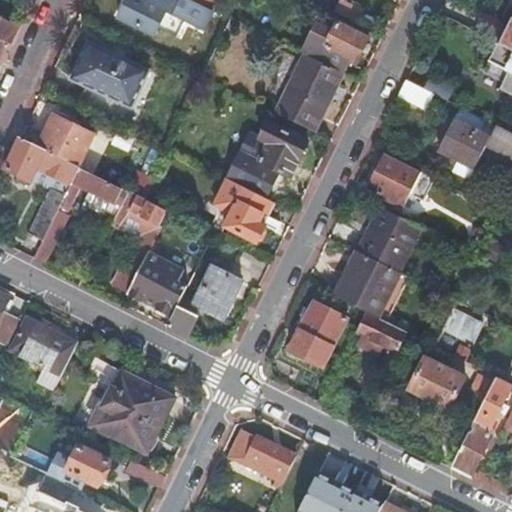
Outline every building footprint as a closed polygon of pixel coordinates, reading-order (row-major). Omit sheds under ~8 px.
[(214,11),(192,0),(144,0),(205,30),(214,11)] [(192,0),(214,11),(220,0),(192,0)] [(335,2),(330,13),(354,24),(359,14),(335,2)] [(479,31),(501,43),(508,28),(486,17),(479,31)] [(0,63),(1,64),(18,27),(0,18),(0,63)] [(501,43),(499,46),(511,51),(511,20),(508,28),(501,43)] [(305,55),(342,74),(349,61),(355,64),(368,39),(337,23),(333,30),(318,23),(302,54),(305,55)] [(131,110),(133,106),(149,73),(88,44),(72,77),(70,81),(92,92),(109,100),(131,110)] [(511,51),(499,46),(499,45),(498,47),(495,46),(494,48),(496,50),(483,75),(503,86),(500,93),(511,98),(511,51)] [(313,132),(342,74),(305,55),(275,114),(313,132)] [(423,91),(434,96),(447,103),(455,87),(430,75),(423,91)] [(405,82),(398,97),(426,111),(434,96),(423,91),(405,82)] [(497,127),(461,110),(454,123),(489,141),(497,127)] [(53,116),(38,148),(78,168),(94,135),(53,116)] [(487,147),(511,160),(511,134),(497,127),(489,141),(454,123),(440,153),(476,170),(487,147)] [(307,144),(267,124),(250,158),(290,179),(307,144)] [(38,148),(20,140),(6,170),(30,182),(30,181),(51,191),(30,234),(43,241),(48,232),(58,211),(64,199),(65,196),(71,186),(79,168),(78,168),(38,148)] [(403,208),(421,173),(386,155),(368,190),(403,208)] [(122,208),(130,192),(123,189),(79,168),(71,186),(65,196),(64,199),(58,211),(67,215),(81,188),(89,192),(115,204),(122,208)] [(268,219),(275,206),(228,182),(215,208),(221,210),(231,216),(226,227),(256,244),(266,229),(259,225),(264,216),(268,219)] [(511,191),(502,213),(511,217),(511,191)] [(119,214),(122,208),(115,204),(89,192),(83,205),(99,214),(102,209),(117,217),(119,214)] [(137,198),(138,197),(130,192),(122,208),(119,214),(129,220),(127,225),(145,233),(156,239),(161,229),(158,227),(130,212),(137,198)] [(165,214),(137,198),(130,212),(158,227),(165,214)] [(381,208),(359,253),(398,273),(421,228),(381,208)] [(221,238),(226,227),(231,216),(221,210),(210,232),(215,235),(221,238)] [(67,215),(58,211),(48,232),(57,237),(67,215)] [(199,241),(205,230),(194,224),(188,236),(199,241)] [(34,261),(44,266),(58,237),(57,237),(48,232),(43,241),(34,261)] [(137,276),(149,252),(156,239),(145,233),(126,270),(137,276)] [(186,292),(189,286),(179,282),(185,271),(149,252),(137,276),(128,294),(173,318),(186,292)] [(335,296),(334,297),(367,314),(385,322),(394,304),(387,300),(400,274),(398,273),(359,253),(356,253),(356,254),(359,256),(338,297),(335,296)] [(241,284),(214,271),(196,305),(222,319),(241,284)] [(387,300),(394,304),(408,278),(400,274),(387,300)] [(167,328),(187,338),(197,318),(187,312),(194,297),(186,292),(173,318),(167,328)] [(0,319),(10,300),(0,294),(0,319)] [(346,320),(313,303),(289,351),(323,368),(346,320)] [(482,325),(453,310),(443,331),(471,346),(482,325)] [(367,314),(357,333),(363,336),(360,342),(364,344),(363,347),(375,354),(380,345),(392,351),(387,360),(385,359),(379,370),(386,374),(406,333),(385,322),(367,314)] [(60,378),(75,348),(59,341),(61,336),(28,319),(11,352),(60,378)] [(464,379),(424,360),(409,389),(449,410),(464,379)] [(174,399),(163,393),(162,394),(113,369),(105,385),(111,388),(92,426),(145,454),(174,399)] [(497,378),(481,371),(465,402),(481,410),(497,378)] [(481,410),(451,470),(470,480),(492,436),(488,434),(511,386),(497,378),(481,410)] [(286,478),(296,458),(242,432),(229,457),(275,481),(273,485),(278,488),(284,477),(286,478)] [(85,482),(98,488),(110,463),(79,448),(72,462),(60,456),(49,476),(46,474),(46,475),(80,492),(81,491),(78,489),(83,481),(85,482)] [(160,490),(166,478),(143,467),(132,462),(127,473),(138,478),(137,480),(160,490)] [(348,511),(358,495),(319,474),(299,511),(301,511),(348,511)] [(475,482),(499,494),(503,486),(479,474),(475,482)] [(86,511),(27,484),(13,511),(86,511)]
